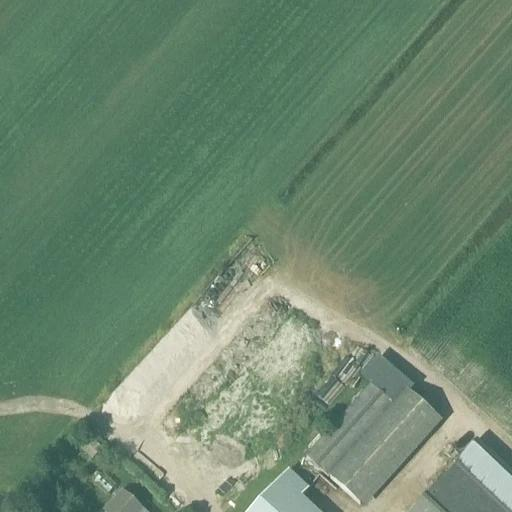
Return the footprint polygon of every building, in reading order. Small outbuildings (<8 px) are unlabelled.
[(370,386),(305,458),(331,480),(396,409),(393,407),(370,386)] [(396,409),(331,480),(361,508),(439,420),(409,394),(396,409)] [(79,449),(91,460),(102,449),(90,438),(79,449)] [(511,511),(511,475),(476,442),(455,465),(411,511),(511,511)] [(288,472),(251,511),(316,511),(301,498),(308,490),(288,472)] [(105,511),(141,511),(142,511),(122,494),(105,511)]
